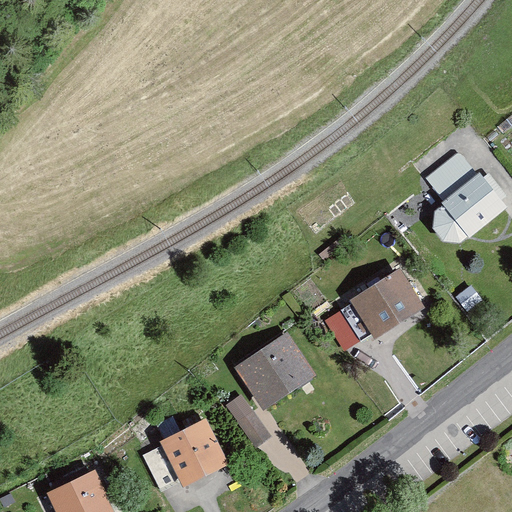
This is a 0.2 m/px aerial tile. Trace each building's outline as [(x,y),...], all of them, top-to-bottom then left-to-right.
[(457,249),(502,212),(457,154),(422,183),(425,187),(441,205),(429,216),(427,234),(438,247),(457,249)] [(344,303),(369,344),(419,313),(394,273),(344,303)] [(463,315),(479,302),(468,288),(451,302),(463,315)] [(243,364),(265,401),(309,375),(287,338),(243,364)] [(254,443),(272,434),(249,390),(232,399),(254,443)] [(143,452),(162,494),(203,475),(183,433),(143,452)] [(53,491),(62,511),(108,511),(111,511),(94,473),(53,491)]
